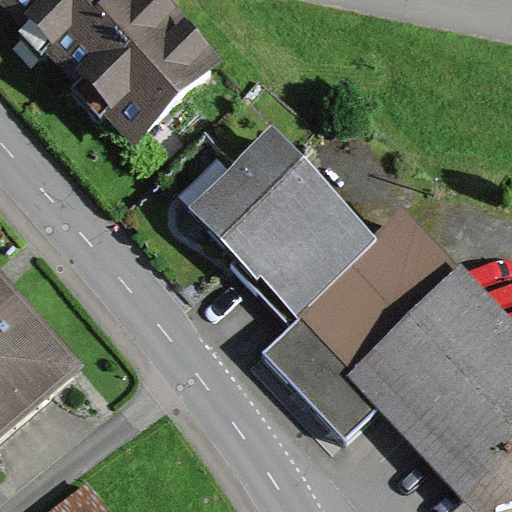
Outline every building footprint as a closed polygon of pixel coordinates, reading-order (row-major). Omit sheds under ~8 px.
[(148,0),(47,0),(22,25),(163,166),(238,90),(148,0)] [(302,162),(222,235),(308,329),(276,358),(362,452),(392,424),(471,511),(511,511),(511,324),(433,237),(399,268),(302,162)] [(201,232),(240,202),(223,180),(184,210),(201,232)] [(99,386),(0,273),(0,456),(8,465),(99,386)] [(107,511),(98,500),(83,511),(107,511)]
